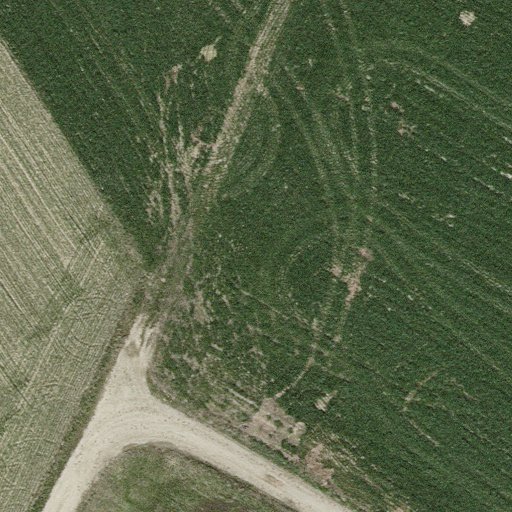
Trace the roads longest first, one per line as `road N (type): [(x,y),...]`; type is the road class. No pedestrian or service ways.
road 1 (track): [(117,406),(287,0)]
road 2 (track): [(117,406),(170,426),(313,511)]
